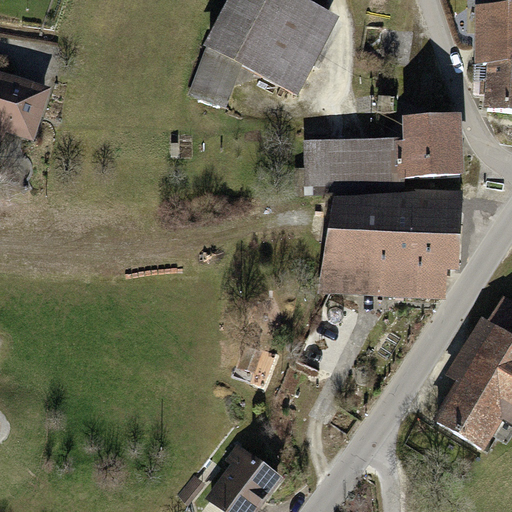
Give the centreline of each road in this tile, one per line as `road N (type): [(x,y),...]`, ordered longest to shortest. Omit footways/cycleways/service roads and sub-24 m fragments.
road 1 (tertiary): [(318,511),(511,223)]
road 2 (residential): [(429,0),(474,126),(511,163)]
